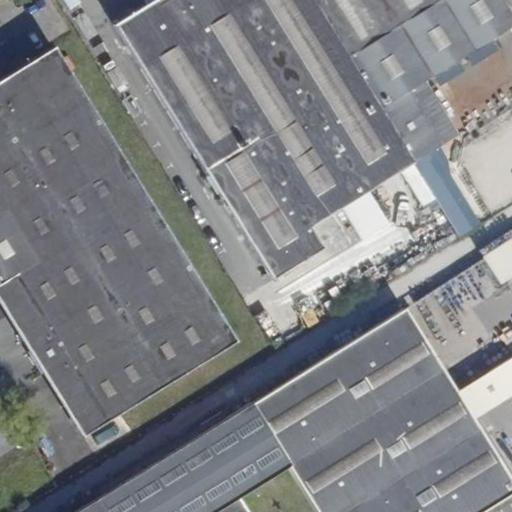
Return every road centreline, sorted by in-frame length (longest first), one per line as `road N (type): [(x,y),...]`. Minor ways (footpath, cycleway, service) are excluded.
road 1 (unknown): [(81,0),(241,273)]
road 2 (unknown): [(0,340),(71,453)]
